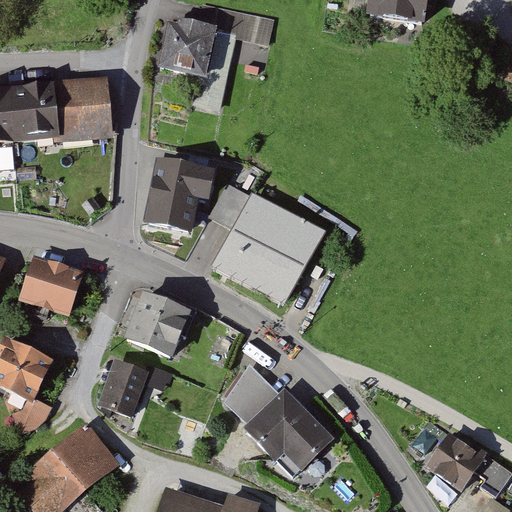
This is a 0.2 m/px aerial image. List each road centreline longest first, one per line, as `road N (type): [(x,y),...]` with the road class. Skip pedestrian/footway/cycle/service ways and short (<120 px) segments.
road 1 (tertiary): [(122,258),(187,283),(317,369),(372,431),(422,511)]
road 2 (track): [(317,369),(339,369),(423,401),(511,453)]
road 3 (residential): [(122,258),(137,65)]
road 4 (residential): [(0,67),(137,65)]
road 5 (tertiary): [(0,228),(122,258)]
